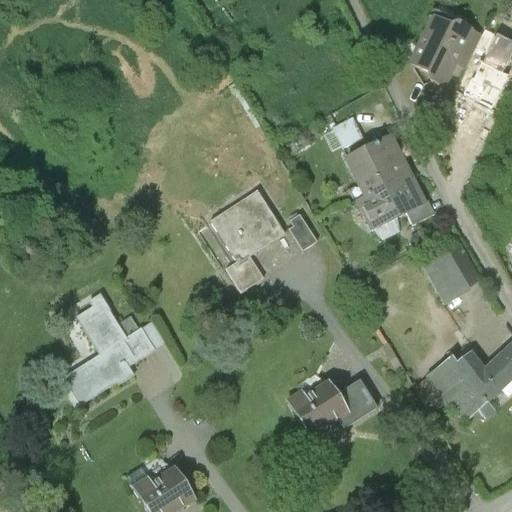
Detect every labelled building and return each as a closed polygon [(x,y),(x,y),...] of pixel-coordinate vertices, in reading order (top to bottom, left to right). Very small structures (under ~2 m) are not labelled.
[(449,30),(432,22),(410,67),(428,76),(431,84),(437,87),(446,83),(449,76),(446,69),(449,63),(454,66),(469,34),(456,28),(449,30)] [(481,39),(469,34),(454,66),(466,71),(481,39)] [(507,79),(477,65),(476,67),(478,68),(472,81),(470,81),(461,98),(491,112),(507,79)] [(354,124),(334,135),(344,155),(365,145),(354,124)] [(391,142),(349,164),(368,200),(356,206),(372,237),(426,208),(391,142)] [(280,237),(261,207),(230,227),(225,220),(210,230),(236,270),(225,277),(239,300),(261,286),(247,264),(259,257),(256,253),(280,237)] [(468,291),(445,252),(418,268),(441,306),(468,291)] [(107,316),(98,302),(88,308),(92,314),(75,325),(102,366),(66,389),(80,409),(115,386),(117,390),(131,380),(126,372),(152,355),(139,335),(124,344),(106,317),(107,316)] [(456,352),(423,380),(463,426),(511,384),(511,340),(487,361),(475,346),(461,358),(456,352)] [(314,379),(294,392),(298,399),(301,404),(322,391),(314,379)] [(322,391),(301,404),(298,399),(284,408),(307,444),(337,425),(342,433),(374,413),(358,386),(335,400),(327,387),(322,391)] [(161,465),(141,477),(145,485),(149,489),(168,477),(161,465)] [(174,473),(149,489),(145,485),(130,494),(141,511),(179,511),(193,503),(174,473)]
